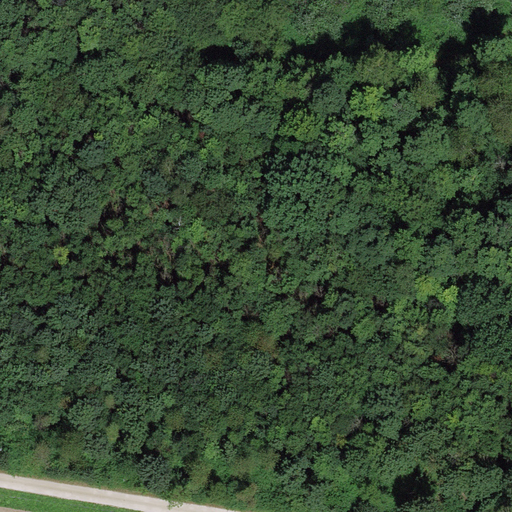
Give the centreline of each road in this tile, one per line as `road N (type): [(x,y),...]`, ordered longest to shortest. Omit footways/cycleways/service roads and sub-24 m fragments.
road 1 (track): [(0,72),(369,76),(456,63),(511,44)]
road 2 (track): [(0,481),(179,511)]
